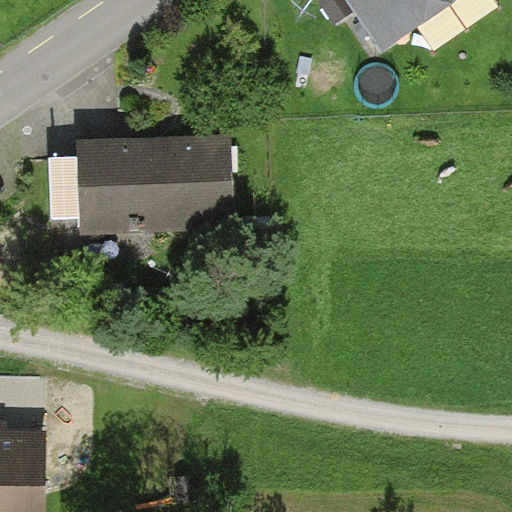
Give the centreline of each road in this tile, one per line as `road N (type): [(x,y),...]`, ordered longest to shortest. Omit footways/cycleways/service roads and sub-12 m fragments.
road 1 (track): [(511,430),(358,419),(0,339)]
road 2 (residential): [(152,0),(0,102)]
